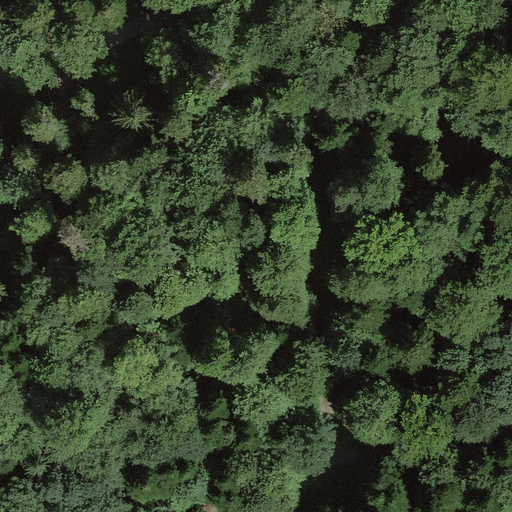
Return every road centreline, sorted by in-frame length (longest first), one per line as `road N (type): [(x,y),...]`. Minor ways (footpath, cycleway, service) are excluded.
road 1 (track): [(401,0),(327,93),(308,190),(335,470)]
road 2 (track): [(194,0),(0,83)]
road 3 (track): [(335,470),(511,401)]
